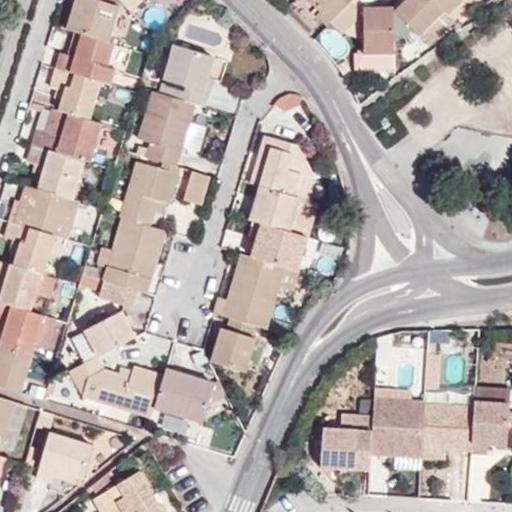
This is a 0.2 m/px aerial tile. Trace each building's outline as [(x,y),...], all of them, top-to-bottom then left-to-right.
[(77,0),(68,29),(75,31),(83,33),(110,42),(120,7),(106,2),(106,0),(77,0)] [(120,0),(132,11),(143,0),(120,0)] [(310,0),(321,11),(331,21),(351,1),(352,0),(310,0)] [(414,29),(420,35),(445,10),(434,0),(405,0),(394,11),(395,38),(414,29)] [(434,0),(445,10),(448,13),(460,0),(434,0)] [(460,0),(448,13),(453,18),(471,0),(460,0)] [(343,33),(363,14),(351,1),(331,21),(343,33)] [(365,54),(395,53),(395,38),(394,11),(394,7),(363,7),(363,14),(365,54)] [(428,43),(453,18),(448,13),(445,10),(420,35),(428,43)] [(316,15),(327,26),(331,21),(321,11),(316,15)] [(75,31),(68,55),(76,57),(83,33),(75,31)] [(62,54),(57,68),(102,82),(112,84),(116,69),(108,67),(116,43),(110,42),(83,33),(76,57),(68,55),(62,54)] [(196,103),(206,106),(210,94),(205,92),(210,76),(215,57),(175,45),(161,93),(196,103)] [(102,82),(57,68),(52,86),(58,89),(66,91),(64,101),(61,111),(70,114),(90,120),(102,82)] [(205,92),(210,94),(214,78),(210,76),(205,92)] [(101,123),(112,85),(112,84),(102,82),(90,120),(101,123)] [(55,98),(64,101),(66,91),(58,89),(55,98)] [(151,144),(148,157),(178,166),(196,103),(161,93),(154,91),(139,140),(151,144)] [(61,111),(52,108),(45,131),(63,136),(70,114),(61,111)] [(38,129),(34,145),(85,161),(91,163),(103,124),(101,123),(90,120),(70,114),(63,136),(45,131),(38,129)] [(265,136),(251,184),(260,186),(300,198),(307,177),(301,173),(306,163),(296,144),(265,136)] [(85,161),(34,145),(29,163),(35,165),(47,168),(44,176),(41,189),(74,199),(85,161)] [(140,155),(121,218),(124,218),(151,226),(155,213),(159,202),(168,204),(171,205),(181,167),(178,166),(148,157),(140,155)] [(300,198),(309,201),(315,180),(306,163),(301,173),(307,177),(300,198)] [(33,173),(44,176),(47,168),(35,165),(33,173)] [(201,206),(210,176),(194,171),(186,201),(201,206)] [(41,189),(27,185),(22,202),(16,223),(55,235),(68,239),(80,201),(74,199),(41,189)] [(260,186),(253,211),(251,220),(255,221),(290,232),(300,198),(260,186)] [(300,198),(290,232),(309,237),(319,203),(309,201),(300,198)] [(16,201),(10,221),(11,222),(16,223),(22,202),(16,201)] [(159,202),(155,213),(164,215),(168,204),(159,202)] [(234,204),(231,214),(251,220),(253,211),(234,204)] [(148,293),(167,231),(151,226),(124,218),(113,251),(104,248),(99,265),(109,268),(105,281),(141,291),(148,293)] [(285,266),(300,271),(309,237),(290,232),(255,221),(250,237),(257,239),(252,257),(285,266)] [(44,275),(55,235),(16,223),(11,222),(6,238),(14,240),(22,242),(19,255),(17,266),(43,274),(44,275)] [(22,242),(14,240),(10,253),(19,255),(22,242)] [(219,297),(214,314),(230,318),(257,326),(266,329),(278,287),(285,266),(252,257),(242,254),(229,300),(219,297)] [(12,265),(4,262),(0,274),(0,283),(6,285),(12,265)] [(0,302),(32,312),(37,294),(43,274),(17,266),(12,265),(6,285),(0,283),(0,302)] [(294,292),(300,271),(285,266),(278,287),(294,292)] [(52,299),(58,278),(44,275),(43,274),(37,294),(52,299)] [(105,281),(101,301),(136,310),(141,291),(105,281)] [(2,345),(33,355),(36,345),(45,316),(32,312),(0,302),(0,319),(9,323),(2,345)] [(99,356),(137,336),(123,312),(86,331),(99,356)] [(50,349),(58,320),(45,316),(36,345),(50,349)] [(257,326),(230,318),(226,329),(253,338),(257,326)] [(9,323),(0,319),(0,344),(2,345),(9,323)] [(256,339),(253,338),(226,329),(222,328),(211,362),(245,372),(256,339)] [(478,329),(467,330),(467,343),(477,344),(478,329)] [(0,386),(21,393),(33,355),(2,345),(0,352),(0,386)] [(389,352),(377,352),(376,367),(388,368),(389,352)] [(85,396),(152,417),(154,408),(164,376),(135,367),(134,371),(131,379),(120,375),(105,370),(98,357),(71,371),(85,396)] [(122,367),(120,375),(131,379),(134,371),(122,367)] [(215,384),(166,369),(164,376),(154,408),(203,423),(208,406),(215,384)] [(227,397),(217,376),(215,384),(208,406),(227,397)] [(510,389),(475,387),(474,402),(509,404),(510,389)] [(0,441),(3,442),(16,402),(0,397),(0,441)] [(423,405),(424,402),(374,399),(373,415),(372,433),(370,454),(399,456),(420,457),(420,454),(421,448),(423,405)] [(509,404),(474,402),(473,407),(471,450),(471,453),(487,454),(487,444),(507,446),(509,411),(509,404)] [(473,407),(423,405),(421,448),(445,449),(471,450),(473,407)] [(373,415),(341,413),(340,431),(372,433),(373,415)] [(320,468),(370,470),(370,454),(372,433),(340,431),(323,430),(320,468)] [(84,479),(93,447),(50,433),(36,478),(52,482),(54,476),(56,470),(84,479)] [(83,483),(94,474),(92,473),(99,448),(93,447),(84,479),(83,483)] [(420,457),(399,456),(399,465),(420,466),(420,457)] [(82,483),(83,483),(84,479),(56,470),(54,476),(82,483)] [(163,511),(139,472),(96,497),(105,511),(163,511)]
